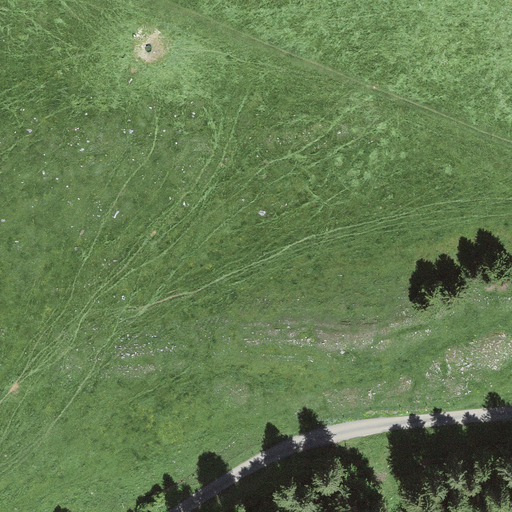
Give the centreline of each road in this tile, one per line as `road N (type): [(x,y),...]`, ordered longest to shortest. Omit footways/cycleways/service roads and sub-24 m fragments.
road 1 (track): [(511,140),(150,0)]
road 2 (track): [(511,414),(370,426),(301,442),(179,511)]
